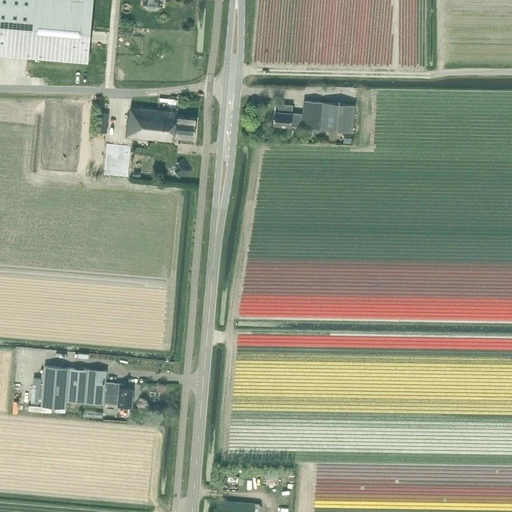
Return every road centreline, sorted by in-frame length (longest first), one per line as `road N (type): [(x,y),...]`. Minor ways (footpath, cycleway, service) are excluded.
road 1 (tertiary): [(193,511),(232,87)]
road 2 (track): [(511,72),(233,70)]
road 3 (unclassified): [(108,92),(232,87)]
